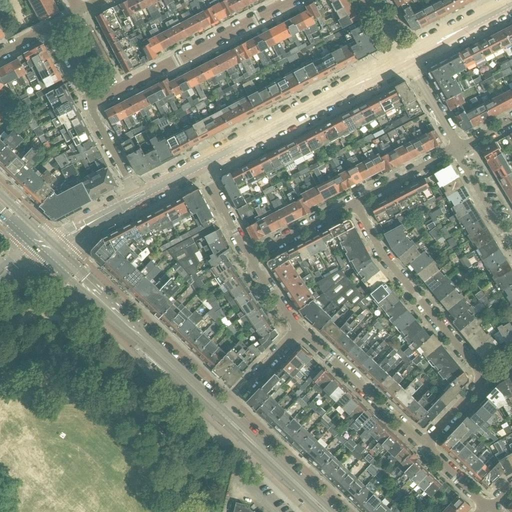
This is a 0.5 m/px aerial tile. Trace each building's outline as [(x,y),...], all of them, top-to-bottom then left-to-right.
[(60,13),(52,0),(28,0),(41,23),(60,13)] [(127,0),(120,4),(119,5),(126,18),(131,16),(138,30),(141,28),(142,28),(127,0)] [(137,0),(127,0),(142,28),(146,26),(145,25),(145,24),(144,24),(138,12),(142,10),(137,0)] [(147,0),(137,0),(142,10),(147,7),(150,14),(151,17),(152,19),(153,21),(158,19),(147,0)] [(158,1),(157,0),(147,0),(158,19),(161,17),(157,9),(157,10),(154,4),(158,1)] [(167,0),(157,0),(158,1),(160,0),(163,0),(168,9),(172,8),(167,0)] [(167,0),(172,8),(173,10),(177,8),(176,6),(173,1),(173,2),(172,0),(167,0)] [(196,16),(202,29),(211,25),(200,5),(200,3),(198,0),(197,0),(192,0),(193,2),(190,4),(192,9),(196,7),(200,14),(196,16)] [(210,5),(218,21),(226,16),(217,0),(215,0),(209,3),(210,5)] [(217,0),(226,16),(234,12),(228,0),(217,0)] [(228,0),(234,12),(242,8),(238,0),(228,0)] [(238,0),(242,8),(250,4),(248,0),(238,0)] [(318,0),(314,3),(318,11),(337,0),(318,0)] [(350,4),(347,0),(337,0),(318,11),(321,16),(320,17),(322,19),(325,17),(323,13),(327,11),(333,8),(335,12),(350,4)] [(428,0),(431,4),(439,19),(448,14),(440,0),(428,0)] [(452,0),(440,0),(448,14),(457,9),(452,0)] [(452,0),(457,9),(466,4),(464,0),(452,0)] [(407,1),(398,7),(412,30),(415,31),(421,28),(413,13),(409,6),(407,1)] [(200,5),(211,25),(218,21),(210,5),(206,7),(204,3),(200,5)] [(313,20),(317,18),(320,24),(322,29),(322,30),(322,29),(318,31),(321,35),(322,38),(330,34),(326,26),(324,23),(322,19),(320,17),(321,16),(318,11),(314,3),(305,7),(307,11),(313,20)] [(324,23),(326,26),(354,12),(350,4),(335,12),(331,14),(333,18),(324,23)] [(431,4),(422,9),(430,23),(439,19),(431,4)] [(116,6),(96,17),(101,27),(116,19),(113,13),(118,11),(116,6)] [(422,9),(413,13),(421,28),(430,23),(422,9)] [(300,14),(310,34),(314,32),(310,26),(315,23),(313,20),(307,11),(300,14)] [(185,13),(195,33),(202,29),(196,16),(192,18),(189,12),(185,13)] [(330,34),(332,33),(341,29),(359,20),(354,12),(326,26),(330,34)] [(180,24),(187,37),(195,33),(185,13),(181,15),(185,21),(180,24)] [(292,18),(299,32),(303,30),(306,36),(311,44),(313,43),(314,42),(313,39),(310,34),(300,14),(292,18)] [(295,42),(297,48),(299,51),(301,50),(305,48),(307,47),(306,45),(301,47),(298,40),(295,34),(299,32),(292,18),(284,23),(295,42)] [(101,27),(106,36),(121,28),(123,27),(121,23),(119,24),(116,19),(101,27)] [(169,22),(179,41),(187,37),(180,24),(178,19),(174,21),(173,20),(169,22)] [(344,35),(349,44),(368,34),(360,21),(348,27),(342,30),(344,35)] [(164,32),(171,45),(179,41),(169,22),(166,23),(169,30),(164,32)] [(277,27),(284,40),(288,38),(291,44),(295,42),(284,23),(277,27)] [(153,30),(163,50),(171,45),(164,32),(160,34),(155,24),(151,26),(153,30)] [(284,59),(286,58),(287,57),(283,48),(279,42),(284,40),(277,27),(269,30),(284,59)] [(106,36),(111,45),(126,38),(128,37),(125,32),(124,33),(121,28),(106,36)] [(3,33),(5,37),(7,40),(14,36),(10,29),(3,33)] [(332,33),(334,38),(335,39),(344,35),(342,30),(341,29),(332,33)] [(148,40),(156,54),(163,50),(153,30),(150,32),(153,38),(148,40)] [(276,63),(277,62),(284,59),(269,30),(261,34),(268,48),(272,46),(278,57),(274,59),(276,63)] [(495,35),(502,49),(511,44),(504,30),(495,35)] [(111,45),(116,55),(130,47),(136,44),(139,42),(136,37),(134,33),(131,35),(133,38),(127,41),(126,38),(111,45)] [(322,38),(325,42),(325,43),(334,38),(332,33),(330,34),(322,38)] [(254,38),(268,67),(276,63),(274,59),(270,61),(266,54),(270,52),(268,48),(261,34),(254,38)] [(349,44),(358,61),(378,50),(368,34),(349,44)] [(139,42),(146,56),(149,61),(157,57),(156,54),(148,40),(147,38),(143,40),(140,35),(136,37),(139,42)] [(485,40),(492,54),(502,49),(495,35),(485,40)] [(246,42),(253,56),(257,54),(264,69),(268,67),(254,38),(246,42)] [(322,38),(314,42),(313,43),(315,46),(315,47),(325,42),(322,38)] [(485,40),(476,44),(484,58),(492,54),(485,40)] [(238,47),(253,75),(258,72),(260,71),(259,67),(254,69),(248,58),(253,56),(246,42),(238,47)] [(315,46),(313,43),(311,44),(307,47),(305,48),(306,51),(315,46)] [(43,44),(17,58),(21,64),(46,51),(43,44)] [(340,48),(348,64),(352,62),(353,63),(358,61),(349,44),(340,48)] [(484,58),(476,44),(467,49),(475,63),(484,58)] [(116,55),(121,64),(135,56),(137,55),(135,51),(133,52),(130,47),(116,55)] [(244,68),(249,77),(250,76),(253,75),(238,47),(230,51),(237,64),(238,64),(238,63),(241,62),(244,68)] [(330,53),(340,70),(344,68),(345,66),(348,64),(340,48),(330,53)] [(458,53),(466,68),(475,63),(467,49),(458,53)] [(50,58),(46,51),(21,64),(23,68),(26,66),(28,64),(30,68),(36,66),(50,58)] [(233,66),(237,64),(230,51),(222,55),(234,77),(234,76),(235,76),(236,79),(239,78),(233,66)] [(321,58),(330,74),(333,72),(335,73),(340,70),(330,53),(321,58)] [(459,78),(459,77),(456,73),(466,68),(458,53),(448,59),(455,72),(456,73),(459,78)] [(235,78),(234,76),(234,77),(222,55),(215,59),(222,72),(226,70),(229,76),(231,80),(235,78)] [(135,56),(121,64),(126,73),(149,61),(146,56),(141,58),(142,59),(140,60),(139,60),(140,61),(138,61),(137,59),(135,56)] [(14,62),(11,63),(23,86),(24,88),(26,86),(21,76),(26,74),(23,68),(21,64),(17,58),(14,59),(14,62)] [(26,75),(28,78),(53,64),(50,58),(36,66),(38,69),(30,74),(30,73),(26,75)] [(286,58),(284,59),(277,62),(279,66),(288,61),(286,58)] [(312,63),(321,80),(326,77),(326,76),(330,74),(321,58),(312,63)] [(218,74),(222,72),(215,59),(207,62),(218,82),(221,81),(218,74)] [(303,67),(311,83),(315,82),(316,82),(321,80),(312,63),(310,59),(301,64),(303,67)] [(448,59),(439,64),(446,76),(455,72),(448,59)] [(498,66),(501,72),(510,67),(511,67),(509,62),(508,60),(499,64),(499,65),(498,66)] [(218,84),(218,82),(207,62),(199,67),(206,80),(208,84),(211,82),(214,86),(218,84)] [(277,62),(276,63),(268,67),(269,70),(270,71),(272,70),(279,66),(277,62)] [(11,63),(3,67),(11,81),(15,79),(17,84),(19,87),(23,86),(11,63)] [(36,77),(39,83),(44,80),(58,73),(53,64),(28,78),(29,81),(36,77)] [(428,73),(434,83),(446,76),(439,64),(429,69),(428,73)] [(3,67),(0,68),(0,80),(3,85),(4,85),(7,83),(10,88),(12,90),(15,88),(14,86),(13,86),(11,81),(3,67)] [(202,82),(206,80),(199,67),(192,71),(202,90),(206,89),(202,82)] [(294,72),(303,89),(307,87),(308,85),(311,83),(303,67),(294,72)] [(501,72),(503,76),(511,72),(510,67),(501,72)] [(205,95),(202,90),(192,71),(184,75),(191,88),(195,86),(200,97),(196,99),(199,103),(202,101),(203,101),(204,101),(207,99),(205,95)] [(285,77),(293,93),(296,91),(298,92),(303,89),(294,72),(285,77)] [(434,83),(445,101),(460,93),(475,85),(472,81),(470,76),(466,78),(461,81),(459,77),(459,78),(456,73),(455,72),(446,76),(434,83)] [(501,72),(493,76),(492,76),(495,81),(504,77),(503,76),(501,72)] [(38,83),(42,90),(61,80),(58,73),(44,80),(39,83),(38,83)] [(187,90),(191,88),(184,75),(177,78),(187,98),(189,103),(193,101),(187,90)] [(486,79),(483,81),(486,86),(495,82),(495,81),(492,76),(486,79)] [(275,82),(284,99),(289,96),(289,95),(293,93),(285,77),(275,82)] [(475,85),(480,83),(482,82),(479,77),(472,81),(475,85)] [(183,100),(187,98),(177,78),(169,83),(176,96),(180,94),(183,100)] [(176,96),(169,83),(167,79),(159,83),(169,102),(174,112),(176,115),(184,111),(182,108),(178,110),(172,98),(176,96)] [(42,90),(36,93),(38,98),(46,94),(64,85),(61,80),(42,90)] [(231,86),(233,90),(242,85),(240,81),(237,83),(231,86)] [(394,87),(403,104),(404,106),(404,108),(407,114),(410,120),(424,112),(405,81),(394,87)] [(482,82),(480,83),(484,91),(488,90),(486,86),(483,81),(482,82)] [(266,87),(274,103),(278,101),(280,101),(284,99),(275,82),(266,87)] [(165,104),(169,102),(159,83),(151,87),(165,112),(168,110),(165,104)] [(219,87),(220,87),(222,91),(230,87),(228,84),(227,83),(219,87)] [(46,94),(50,102),(68,92),(64,85),(46,94)] [(222,91),(223,94),(226,93),(233,90),(231,86),(230,87),(222,91)] [(166,116),(165,112),(151,87),(144,91),(151,104),(155,102),(161,114),(163,118),(166,116)] [(257,92),(266,109),(271,106),(271,104),(274,103),(266,87),(257,92)] [(389,91),(386,93),(394,108),(403,104),(394,87),(390,89),(389,91)] [(511,92),(510,89),(501,94),(509,108),(511,106),(511,92)] [(153,108),(151,104),(144,91),(136,95),(146,115),(148,117),(151,115),(148,110),(153,108)] [(222,91),(214,95),(213,96),(214,99),(223,94),(222,91)] [(50,102),(54,109),(72,100),(68,92),(50,102)] [(257,92),(247,96),(256,112),(258,111),(259,112),(266,109),(257,92)] [(381,94),(376,96),(385,113),(394,108),(386,93),(383,94),(381,94)] [(450,110),(461,104),(465,102),(460,93),(445,101),(446,101),(450,110)] [(501,94),(493,98),(500,113),(509,108),(501,94)] [(143,117),(146,115),(136,95),(128,99),(135,113),(140,110),(143,117)] [(247,96),(239,101),(247,118),(252,116),(253,114),(256,112),(247,96)] [(371,100),(368,102),(376,118),(385,113),(376,96),(372,99),(371,100)] [(18,103),(15,106),(14,107),(16,110),(27,104),(31,102),(28,97),(21,101),(18,103)] [(493,98),(483,103),(491,118),(500,113),(493,98)] [(131,115),(135,113),(128,99),(121,103),(133,126),(136,124),(131,115)] [(189,103),(191,107),(194,106),(198,103),(199,103),(196,99),(189,103)] [(54,109),(58,117),(76,108),(72,100),(54,109)] [(239,101),(229,106),(238,122),(241,120),(243,121),(247,118),(239,101)] [(362,103),(358,106),(367,123),(376,118),(368,102),(364,104),(362,103)] [(129,129),(133,126),(121,103),(113,107),(120,121),(124,118),(127,125),(129,129)] [(181,107),(182,108),(184,111),(185,110),(189,109),(191,107),(189,103),(181,107)] [(483,103),(474,108),(481,123),(491,118),(483,103)] [(16,110),(20,115),(22,118),(30,112),(31,111),(27,104),(16,110)] [(461,104),(450,110),(452,110),(463,130),(465,131),(473,127),(466,112),(465,113),(464,111),(461,104)] [(219,108),(220,111),(229,128),(234,125),(234,123),(238,122),(229,106),(226,108),(225,105),(219,108)] [(353,110),(349,112),(357,128),(367,123),(358,106),(353,108),(353,110)] [(116,123),(120,121),(113,107),(105,111),(117,135),(121,133),(119,129),(116,123)] [(76,108),(58,117),(51,120),(55,128),(62,125),(80,115),(76,108)] [(474,108),(466,112),(473,127),(481,123),(474,108)] [(185,110),(184,111),(176,115),(178,119),(187,114),(185,110)] [(220,111),(211,115),(219,131),(223,130),(224,130),(229,128),(220,111)] [(4,117),(1,115),(0,113),(0,121),(2,120),(7,125),(10,123),(11,124),(16,119),(9,112),(4,117)] [(27,124),(35,120),(30,112),(22,118),(27,124)] [(344,113),(340,115),(348,132),(357,128),(349,112),(346,114),(344,113)] [(399,118),(402,123),(407,121),(410,120),(407,114),(400,118),(399,118)] [(23,128),(24,129),(28,125),(27,124),(22,118),(20,115),(16,119),(11,124),(19,132),(23,128)] [(61,131),(63,134),(84,123),(80,115),(62,125),(64,129),(61,131)] [(211,115),(202,120),(211,137),(215,135),(216,133),(219,131),(211,115)] [(334,119),(331,121),(339,137),(348,132),(340,115),(335,118),(334,119)] [(390,123),(391,125),(393,128),(402,123),(399,118),(390,123)] [(32,131),(33,130),(38,127),(40,126),(36,119),(35,120),(27,124),(28,125),(31,130),(32,131)] [(190,121),(193,125),(201,141),(204,139),(206,140),(211,137),(202,120),(201,121),(200,120),(195,122),(194,119),(190,121)] [(326,122),(321,125),(330,142),(339,137),(331,121),(327,123),(326,122)] [(66,142),(73,138),(88,131),(84,123),(63,134),(66,142)] [(151,123),(143,127),(145,131),(151,128),(153,127),(151,124),(151,123)] [(430,132),(427,133),(434,147),(442,143),(431,124),(427,126),(430,132)] [(193,125),(183,130),(192,147),(197,145),(198,143),(201,141),(193,125)] [(316,129),(312,131),(321,147),(330,142),(321,125),(316,127),(316,129)] [(142,126),(134,130),(137,135),(145,131),(143,127),(142,126)] [(38,127),(33,130),(37,138),(42,135),(38,127)] [(151,128),(145,131),(149,138),(155,135),(151,128)] [(397,134),(400,140),(411,160),(418,156),(411,141),(407,144),(404,137),(401,132),(399,128),(395,129),(397,134)] [(397,134),(395,129),(387,134),(389,138),(397,134)] [(134,130),(127,133),(130,139),(135,136),(137,135),(134,130)] [(183,130),(174,135),(183,151),(186,149),(188,149),(192,147),(183,130)] [(419,130),(416,131),(426,152),(434,147),(427,133),(422,136),(419,130)] [(0,154),(19,135),(14,131),(9,136),(4,132),(0,136),(0,135),(0,154)] [(69,146),(71,149),(92,138),(88,131),(73,138),(75,143),(69,146)] [(137,135),(135,136),(151,168),(162,163),(150,140),(149,138),(145,131),(137,135)] [(307,132),(303,135),(311,152),(321,147),(312,131),(309,133),(307,132)] [(415,139),(411,141),(418,156),(426,152),(416,131),(412,133),(415,139)] [(130,139),(127,133),(122,136),(121,133),(117,135),(121,143),(130,139)] [(40,140),(42,144),(49,140),(46,134),(38,138),(39,140),(40,140)] [(3,169),(3,170),(17,155),(12,151),(23,139),(19,135),(0,154),(0,168),(1,169),(3,169)] [(155,137),(150,140),(162,163),(164,162),(164,161),(174,157),(165,139),(163,135),(156,139),(155,137)] [(174,135),(165,139),(174,157),(179,154),(179,152),(183,151),(174,135)] [(297,139),(294,141),(302,157),(311,152),(303,135),(298,137),(297,139)] [(151,168),(135,136),(130,139),(121,143),(137,173),(140,173),(140,174),(151,168)] [(78,150),(81,154),(96,146),(92,138),(71,149),(72,153),(78,150)] [(365,142),(363,139),(354,143),(356,147),(360,146),(363,144),(365,142)] [(400,147),(395,149),(403,164),(411,160),(400,140),(397,141),(400,147)] [(289,142),(284,144),(293,161),(302,157),(294,141),(291,142),(289,142)] [(47,151),(48,152),(52,150),(48,142),(42,145),(43,146),(47,151)] [(382,152),(378,154),(387,172),(395,168),(383,145),(382,142),(378,144),(381,149),(382,152)] [(387,143),(383,145),(395,168),(403,164),(395,149),(391,152),(388,145),(387,143)] [(485,157),(487,161),(501,153),(502,152),(497,143),(495,143),(485,148),(482,150),(482,151),(481,151),(482,152),(481,154),(483,157),(485,157)] [(279,148),(276,150),(284,166),(293,161),(284,144),(280,146),(279,148)] [(344,148),(345,149),(347,152),(348,152),(351,150),(352,150),(354,148),(352,144),(344,148)] [(367,160),(363,162),(370,176),(378,172),(365,147),(363,144),(360,146),(364,154),(367,160)] [(368,145),(365,147),(378,172),(381,171),(383,174),(387,172),(378,154),(374,156),(371,150),(368,145)] [(63,160),(67,167),(72,164),(87,157),(98,151),(96,146),(81,154),(67,161),(63,160)] [(8,174),(13,178),(37,153),(32,148),(23,158),(19,153),(17,155),(3,170),(4,170),(4,172),(6,175),(7,175),(8,174)] [(336,153),(336,154),(337,157),(343,154),(345,153),(347,152),(345,149),(336,153)] [(271,151),(266,154),(275,171),(284,166),(276,150),(272,152),(271,151)] [(98,151),(87,157),(90,162),(101,156),(98,151)] [(65,152),(60,155),(63,160),(67,161),(81,154),(68,157),(65,152)] [(21,187),(22,187),(35,173),(31,168),(42,157),(37,153),(13,178),(17,182),(17,184),(19,187),(21,187)] [(491,167),(493,171),(507,163),(501,153),(487,161),(488,162),(487,164),(489,167),(491,167)] [(261,158),(257,159),(266,175),(275,171),(266,154),(261,156),(261,158)] [(53,158),(56,162),(59,167),(62,170),(67,167),(63,160),(60,155),(53,158)] [(351,158),(362,180),(370,176),(363,162),(359,164),(355,156),(354,155),(351,157),(351,158)] [(81,181),(91,200),(116,187),(114,184),(115,183),(102,158),(96,162),(100,171),(97,173),(98,175),(91,179),(89,176),(81,181)] [(336,158),(332,160),(347,188),(355,184),(347,170),(343,172),(340,166),(336,158)] [(351,168),(347,170),(355,184),(362,180),(351,158),(348,159),(347,159),(351,168)] [(252,161),(248,163),(257,180),(266,175),(257,159),(254,161),(252,161)] [(336,176),(332,178),(339,192),(347,188),(332,160),(329,162),(333,170),(336,176)] [(242,167),(239,169),(248,185),(257,180),(248,163),(243,165),(242,167)] [(308,167),(308,168),(310,171),(312,170),(317,168),(319,167),(317,163),(308,167)] [(495,176),(497,180),(511,171),(507,163),(493,171),(495,175),(495,176)] [(62,170),(71,188),(80,205),(91,200),(81,181),(72,164),(67,167),(62,170)] [(437,183),(439,187),(440,187),(442,186),(442,185),(456,176),(450,166),(443,171),(442,170),(434,175),(439,182),(437,183)] [(299,172),(301,176),(302,176),(306,173),(310,171),(308,168),(299,172)] [(321,184),(316,186),(324,200),(331,196),(321,176),(317,168),(312,170),(316,178),(317,178),(321,184)] [(233,172),(230,174),(239,190),(248,185),(239,169),(237,169),(234,170),(233,172)] [(27,192),(31,196),(52,174),(47,170),(40,177),(35,173),(22,187),(23,188),(23,190),(22,190),(25,192),(27,192)] [(502,185),(504,189),(511,183),(511,171),(497,180),(500,185),(502,185)] [(290,177),(291,178),(292,181),(301,176),(299,172),(290,177)] [(221,179),(236,209),(246,204),(244,201),(239,190),(230,174),(230,173),(221,177),(221,179)] [(302,176),(306,184),(316,204),(324,200),(316,186),(312,188),(310,183),(311,182),(306,173),(302,176)] [(40,207),(53,192),(54,191),(50,186),(57,179),(52,174),(31,196),(35,200),(35,202),(40,207)] [(321,176),(331,196),(339,192),(332,178),(330,174),(325,176),(325,174),(321,176)] [(444,192),(447,197),(464,187),(457,176),(456,177),(456,176),(442,185),(442,186),(440,187),(439,187),(438,187),(442,194),(444,192)] [(425,179),(414,185),(423,202),(424,205),(435,200),(427,183),(425,179)] [(305,192),(301,194),(303,198),(311,212),(315,209),(313,206),(316,204),(306,184),(302,186),(305,192)] [(414,185),(403,191),(411,206),(418,203),(419,205),(423,202),(414,185)] [(274,190),(272,187),(272,186),(263,191),(265,195),(269,193),(274,190)] [(451,200),(454,206),(470,197),(464,187),(447,197),(449,201),(451,200)] [(53,192),(40,207),(52,218),(55,218),(80,205),(71,188),(57,196),(53,192)] [(186,196),(183,197),(192,215),(198,227),(200,231),(216,222),(199,189),(198,189),(198,190),(186,196)] [(294,191),(291,193),(303,216),(311,212),(303,198),(301,194),(297,196),(296,194),(295,194),(294,191)] [(403,191),(392,196),(400,212),(407,208),(408,210),(412,208),(411,206),(403,191)] [(276,212),(272,214),(279,228),(287,224),(275,200),(273,196),(271,194),(271,192),(267,194),(268,196),(271,202),(276,212)] [(292,204),(287,206),(295,220),(303,216),(291,193),(287,195),(288,197),(292,204)] [(392,196),(383,201),(392,219),(395,217),(394,215),(400,212),(392,196)] [(177,202),(174,203),(182,220),(192,215),(183,197),(177,200),(177,202)] [(455,215),(457,219),(474,209),(472,204),(473,203),(470,197),(454,206),(453,207),(456,214),(455,215)] [(278,199),(275,200),(287,224),(295,220),(287,206),(283,208),(280,202),(278,199)] [(392,219),(383,201),(371,207),(379,223),(386,219),(387,221),(392,219)] [(168,205),(163,207),(172,225),(182,220),(174,203),(170,205),(168,205)] [(257,205),(258,207),(271,232),(279,228),(272,214),(270,210),(266,212),(261,203),(257,205)] [(236,209),(240,216),(251,210),(247,204),(246,204),(236,209)] [(158,212),(154,214),(163,230),(172,225),(163,207),(158,210),(158,212)] [(258,216),(254,218),(257,222),(264,236),(271,232),(258,207),(255,209),(258,216)] [(429,215),(431,220),(435,217),(442,213),(440,209),(429,215)] [(461,222),(465,228),(480,219),(474,209),(457,219),(460,223),(461,222)] [(404,219),(406,222),(417,216),(415,213),(404,219)] [(149,215),(144,217),(153,235),(163,230),(154,214),(150,215),(149,215)] [(138,222),(135,224),(143,240),(153,235),(144,217),(139,220),(138,222)] [(330,245),(332,245),(330,239),(354,227),(350,220),(348,220),(348,219),(320,234),(324,242),(325,242),(331,253),(330,254),(334,262),(337,260),(336,256),(333,251),(330,245)] [(467,235),(470,239),(487,229),(480,219),(465,228),(469,234),(467,235)] [(435,226),(434,225),(432,220),(423,225),(426,231),(435,226)] [(102,266),(129,238),(138,247),(142,251),(147,246),(143,240),(135,224),(134,222),(113,233),(103,239),(102,238),(98,243),(97,244),(91,250),(92,250),(92,255),(91,255),(92,256),(102,265),(102,266)] [(257,222),(246,228),(253,242),(264,236),(257,222)] [(392,248),(406,236),(402,230),(404,229),(402,225),(400,226),(396,228),(392,230),(385,234),(392,248)] [(108,230),(110,234),(118,231),(116,226),(108,230)] [(198,227),(188,232),(190,236),(200,231),(198,227)] [(339,241),(341,247),(359,237),(354,227),(330,239),(332,245),(339,241)] [(445,240),(446,240),(451,237),(452,236),(451,236),(454,235),(452,232),(447,235),(445,233),(446,232),(443,227),(438,231),(440,233),(442,236),(445,240)] [(204,236),(209,245),(213,243),(214,244),(219,242),(218,240),(224,237),(220,229),(204,236)] [(474,242),(478,249),(493,240),(487,229),(470,239),(472,243),(474,242)] [(188,232),(179,237),(181,241),(190,236),(188,232)] [(334,262),(330,254),(324,242),(320,234),(311,238),(319,252),(322,258),(326,256),(330,264),(333,263),(334,262)] [(392,248),(399,257),(414,244),(411,240),(410,242),(406,236),(392,248)] [(179,237),(169,242),(171,246),(181,241),(179,237)] [(211,249),(213,254),(228,246),(224,237),(218,240),(219,242),(214,244),(213,243),(209,245),(203,247),(205,252),(211,249)] [(345,253),(347,257),(365,248),(359,237),(341,247),(342,247),(344,246),(347,253),(345,253)] [(452,250),(457,247),(451,237),(446,240),(452,250)] [(109,270),(113,274),(138,247),(129,238),(102,266),(107,270),(109,270)] [(199,278),(196,274),(197,273),(198,272),(196,270),(199,262),(195,253),(199,251),(191,238),(168,250),(169,252),(178,262),(184,270),(188,274),(191,277),(194,281),(199,289),(200,288),(204,286),(201,281),(203,279),(201,276),(199,278)] [(313,263),(317,271),(318,270),(319,270),(322,268),(318,260),(315,254),(319,252),(311,238),(302,243),(313,263)] [(499,250),(493,240),(478,249),(471,253),(477,263),(482,260),(499,250)] [(171,246),(169,242),(160,247),(162,251),(171,246)] [(407,266),(423,252),(425,251),(417,242),(414,244),(399,257),(407,266)] [(317,271),(313,263),(302,243),(296,246),(299,254),(302,260),(301,261),(302,262),(305,267),(310,264),(314,273),(317,271)] [(122,282),(138,265),(150,253),(147,246),(142,251),(138,247),(113,274),(115,275),(115,277),(119,282),(121,282),(122,282)] [(209,260),(213,267),(217,264),(218,266),(223,263),(222,261),(226,258),(225,256),(231,252),(228,246),(213,254),(209,256),(211,259),(209,260)] [(300,259),(301,261),(302,260),(299,254),(296,246),(267,261),(267,264),(271,270),(288,259),(288,260),(294,257),(296,262),(297,261),(300,259)] [(458,260),(459,260),(463,257),(457,247),(452,250),(454,253),(456,256),(458,260)] [(361,280),(363,283),(379,270),(372,261),(371,259),(365,248),(347,257),(349,262),(351,261),(355,268),(356,267),(359,271),(358,273),(362,278),(361,280)] [(168,250),(157,255),(156,256),(160,260),(162,258),(169,252),(168,250)] [(486,263),(490,270),(505,261),(499,250),(482,260),(484,264),(486,263)] [(199,262),(203,260),(199,251),(195,253),(199,262)] [(414,269),(417,273),(433,260),(430,256),(428,258),(423,252),(407,266),(411,271),(414,269)] [(215,277),(218,275),(232,266),(226,258),(222,261),(223,263),(218,266),(217,264),(213,267),(208,271),(210,274),(212,272),(215,277)] [(271,270),(277,279),(292,269),(288,264),(290,263),(288,260),(288,259),(271,270)] [(417,273),(425,282),(439,271),(434,265),(436,263),(433,260),(417,273)] [(128,287),(131,290),(156,265),(152,261),(143,270),(138,265),(122,282),(122,283),(123,283),(122,284),(127,289),(128,287)] [(492,277),(495,281),(511,271),(505,261),(490,270),(494,276),(492,277)] [(184,270),(178,262),(173,267),(180,274),(184,270)] [(140,301),(154,286),(157,283),(152,279),(161,269),(156,265),(131,290),(136,295),(136,297),(140,301)] [(218,275),(224,283),(228,280),(229,281),(233,278),(232,277),(237,274),(232,266),(218,275)] [(277,279),(284,290),(301,279),(298,275),(297,276),(292,269),(277,279)] [(192,279),(191,277),(188,274),(184,270),(180,274),(188,283),(192,279)] [(317,329),(319,331),(341,308),(343,305),(348,301),(354,307),(357,304),(361,301),(364,299),(340,270),(339,271),(336,272),(331,275),(325,278),(323,279),(321,280),(316,283),(323,293),(319,296),(298,310),(303,317),(304,317),(313,325),(312,326),(317,329)] [(370,293),(370,294),(387,280),(379,270),(363,283),(367,287),(368,286),(373,291),(370,293)] [(425,282),(433,291),(448,278),(445,275),(444,276),(439,271),(425,282)] [(492,283),(499,293),(511,285),(511,271),(495,281),(492,283)] [(224,283),(229,291),(243,282),(237,274),(232,277),(233,278),(229,281),(228,280),(224,283)] [(284,290),(292,301),(307,291),(302,284),(312,278),(309,274),(301,279),(284,290)] [(146,305),(150,309),(175,283),(170,278),(159,290),(154,286),(140,301),(144,305),(146,305)] [(433,291),(440,300),(454,289),(449,283),(451,282),(448,278),(433,291)] [(373,301),(376,304),(392,292),(384,283),(387,280),(370,294),(375,299),(373,301)] [(197,294),(201,291),(200,290),(199,289),(194,281),(191,284),(197,294)] [(223,295),(229,303),(239,296),(239,297),(244,294),(243,292),(247,289),(243,282),(229,291),(223,295)] [(154,315),(158,319),(173,303),(168,299),(180,287),(175,283),(150,309),(155,313),(154,315)] [(505,295),(509,301),(511,298),(511,285),(499,293),(499,294),(501,297),(505,295)] [(203,294),(204,296),(209,293),(206,289),(204,286),(200,288),(200,289),(200,290),(201,291),(201,292),(203,294)] [(237,303),(240,307),(253,298),(247,289),(243,292),(244,294),(239,297),(239,296),(229,303),(232,307),(237,303)] [(440,300),(448,310),(463,297),(460,293),(459,295),(454,289),(440,300)] [(201,292),(201,291),(195,296),(203,303),(207,300),(204,296),(203,294),(201,292)] [(292,301),(298,310),(319,296),(316,293),(311,296),(307,291),(292,301)] [(383,310),(385,312),(399,301),(392,292),(376,304),(378,307),(377,308),(380,313),(383,310)] [(484,296),(480,299),(482,302),(483,302),(487,309),(492,306),(488,300),(487,299),(486,299),(484,296)] [(448,316),(453,322),(466,310),(469,308),(465,302),(466,301),(463,297),(448,310),(451,314),(448,316)] [(240,318),(245,315),(250,312),(250,313),(255,310),(253,308),(258,305),(253,298),(240,307),(242,311),(237,314),(240,318)] [(203,303),(210,310),(212,308),(210,304),(207,300),(203,303)] [(165,321),(168,324),(181,311),(185,307),(181,303),(180,305),(175,301),(173,303),(158,319),(162,322),(165,321)] [(215,312),(219,309),(214,301),(210,304),(212,308),(215,312)] [(361,301),(357,304),(363,311),(367,309),(364,305),(364,304),(361,301)] [(388,319),(391,323),(407,310),(399,301),(385,312),(390,318),(388,319)] [(245,315),(250,323),(264,314),(258,305),(253,308),(255,310),(250,313),(250,312),(245,315)] [(337,326),(334,324),(339,319),(339,318),(341,315),(342,316),(348,309),(343,305),(341,308),(319,331),(326,337),(337,326)] [(185,307),(181,311),(168,324),(168,325),(168,327),(170,330),(172,329),(175,331),(192,314),(185,307)] [(453,322),(460,331),(475,318),(473,314),(474,313),(470,307),(469,308),(466,310),(453,322)] [(216,320),(219,318),(215,312),(212,308),(210,310),(209,311),(216,320)] [(215,312),(219,318),(220,320),(224,317),(219,309),(215,312)] [(181,337),(183,339),(196,325),(198,323),(203,318),(195,310),(192,314),(175,331),(175,332),(175,334),(178,337),(181,337)] [(396,325),(401,331),(415,319),(407,310),(391,323),(394,326),(396,325)] [(332,343),(338,349),(354,333),(352,330),(365,317),(361,313),(357,318),(356,317),(332,343)] [(252,333),(256,331),(260,328),(261,329),(265,326),(264,324),(268,320),(264,314),(250,323),(253,327),(249,329),(252,333)] [(326,337),(332,343),(356,317),(353,314),(347,320),(344,323),(344,324),(340,329),(337,326),(326,337)] [(224,326),(226,328),(231,324),(229,320),(228,321),(225,317),(224,317),(220,320),(224,326)] [(486,320),(490,326),(494,323),(490,317),(486,320)] [(221,329),(224,326),(220,320),(219,318),(216,320),(214,321),(221,329)] [(460,331),(468,340),(481,329),(477,323),(478,322),(475,318),(460,331)] [(404,338),(407,341),(422,329),(415,319),(401,331),(405,337),(404,338)] [(499,331),(501,335),(506,342),(507,344),(511,341),(511,327),(509,323),(507,319),(500,323),(501,325),(497,327),(497,328),(499,331)] [(256,331),(261,338),(275,329),(268,320),(264,324),(265,326),(261,329),(260,328),(256,331)] [(226,328),(227,329),(232,333),(233,334),(236,332),(231,324),(226,328)] [(188,343),(190,346),(203,332),(196,325),(183,339),(183,342),(185,344),(188,343)] [(232,333),(227,329),(224,333),(227,335),(221,341),(223,343),(232,333)] [(261,338),(257,341),(263,351),(278,335),(275,329),(261,338)] [(338,349),(345,355),(367,332),(363,329),(357,335),(357,336),(354,333),(338,349)] [(413,352),(416,349),(433,335),(430,338),(422,329),(407,341),(410,345),(408,347),(413,352)] [(468,340),(475,349),(491,337),(488,333),(486,334),(481,329),(468,340)] [(195,350),(198,353),(211,340),(203,332),(190,346),(191,347),(191,349),(193,351),(195,350)] [(345,355),(352,362),(367,345),(364,342),(365,341),(365,342),(370,336),(367,332),(345,355)] [(420,362),(425,357),(441,344),(433,335),(416,349),(416,350),(415,350),(419,355),(412,361),(416,366),(416,365),(420,362)] [(491,337),(475,349),(483,359),(490,353),(491,354),(498,349),(492,342),(494,340),(491,337)] [(202,358),(206,361),(219,347),(211,340),(198,353),(199,354),(198,356),(200,358),(202,358)] [(220,378),(221,377),(244,353),(248,348),(247,348),(243,344),(240,341),(239,340),(234,346),(229,351),(226,354),(213,368),(212,369),(220,377),(219,377),(220,378)] [(352,362),(358,368),(380,345),(379,344),(380,342),(378,340),(370,348),(367,345),(352,362)] [(248,348),(244,353),(253,361),(263,351),(257,341),(247,348),(248,348)] [(358,368),(364,374),(375,362),(372,359),(377,354),(383,348),(385,350),(388,346),(383,341),(380,345),(358,368)] [(430,360),(434,365),(448,354),(441,344),(425,357),(428,361),(430,360)] [(300,346),(294,353),(314,372),(320,365),(312,357),(300,346)] [(210,365),(213,368),(226,354),(219,347),(206,361),(206,363),(208,365),(210,365)] [(244,353),(221,377),(230,386),(253,361),(244,353)] [(294,353),(287,360),(299,371),(303,367),(311,375),(314,372),(294,353)] [(364,374),(371,380),(393,357),(389,354),(383,360),(378,365),(375,362),(364,374)] [(437,372),(440,376),(456,363),(448,354),(434,365),(439,371),(437,372)] [(377,386),(384,392),(400,376),(409,366),(412,362),(406,356),(402,360),(405,363),(403,366),(402,366),(396,372),(396,373),(391,378),(388,375),(377,386)] [(371,380),(377,386),(388,375),(393,369),(390,366),(396,360),(393,357),(371,380)] [(287,360),(281,366),(297,382),(302,386),(304,383),(302,380),(302,381),(295,375),(299,371),(287,360)] [(445,378),(449,384),(463,372),(456,363),(440,376),(443,380),(445,378)] [(304,383),(302,386),(299,388),(299,389),(302,391),(305,388),(312,380),(316,383),(327,372),(320,365),(314,372),(311,375),(304,383)] [(281,366),(275,373),(284,382),(286,384),(290,380),(294,384),(297,382),(281,366)] [(384,392),(390,398),(401,387),(398,384),(412,369),(409,366),(400,376),(384,392)] [(327,372),(316,383),(312,388),(318,394),(323,390),(334,378),(327,372)] [(451,386),(440,397),(447,404),(469,381),(468,381),(468,379),(469,379),(463,372),(449,384),(451,386)] [(275,373),(266,382),(275,391),(280,386),(284,382),(275,373)] [(390,398),(397,404),(412,388),(418,381),(421,378),(419,376),(418,377),(417,376),(404,390),(401,387),(390,398)] [(334,378),(323,390),(326,393),(322,397),(325,400),(340,384),(334,378)] [(397,404),(403,411),(414,399),(411,396),(416,391),(422,385),(418,381),(412,388),(397,404)] [(432,381),(429,384),(435,389),(438,386),(432,381)] [(498,385),(495,389),(503,397),(511,411),(511,402),(511,403),(508,398),(511,395),(504,381),(498,385)] [(252,408),(256,411),(270,396),(275,391),(266,382),(247,402),(253,408),(252,408)] [(340,384),(325,400),(328,403),(332,398),(336,402),(347,390),(340,384)] [(495,389),(480,404),(496,420),(499,417),(494,413),(499,408),(502,405),(506,411),(505,411),(510,419),(511,417),(511,411),(503,397),(495,389)] [(347,390),(336,402),(339,405),(335,410),(338,412),(353,396),(347,390)] [(403,411),(410,417),(431,394),(428,391),(417,402),(414,399),(403,411)] [(410,417),(416,423),(427,411),(424,408),(434,397),(431,394),(410,417)] [(301,399),(307,404),(308,406),(312,401),(305,395),(301,399)] [(256,411),(264,418),(278,404),(270,396),(256,411)] [(353,396),(338,412),(341,415),(345,411),(349,414),(360,402),(353,396)] [(307,404),(301,399),(299,397),(295,401),(303,408),(307,404)] [(427,411),(416,423),(422,428),(424,428),(447,404),(440,397),(427,411)] [(360,402),(349,414),(352,418),(346,424),(349,427),(366,408),(360,402)] [(264,418),(272,426),(286,411),(281,406),(278,404),(264,418)] [(480,404),(474,411),(485,422),(488,419),(494,423),(496,420),(480,404)] [(366,408),(349,427),(352,430),(358,423),(362,427),(373,415),(366,408)] [(272,426),(280,433),(297,414),(293,418),(286,411),(272,426)] [(474,411),(468,417),(488,436),(494,441),(497,439),(482,425),(485,422),(474,411)] [(280,433),(287,441),(301,426),(297,421),(301,417),(297,414),(280,433)] [(323,419),(327,424),(331,420),(325,414),(321,418),(323,419)] [(373,415),(362,427),(365,430),(359,437),(362,439),(364,437),(379,421),(373,415)] [(440,446),(447,452),(461,437),(462,437),(468,430),(473,435),(474,434),(477,431),(482,436),(486,439),(488,436),(468,417),(440,446)] [(327,430),(330,427),(327,424),(323,419),(320,422),(327,430)] [(327,424),(330,427),(331,427),(334,430),(338,425),(331,419),(331,420),(327,424)] [(379,421),(364,437),(367,440),(371,435),(375,439),(386,427),(379,421)] [(506,435),(511,431),(508,426),(506,423),(501,426),(503,429),(506,435)] [(287,441),(295,448),(309,433),(301,426),(287,441)] [(334,430),(335,430),(341,436),(345,432),(338,426),(334,430)] [(386,427),(375,439),(378,442),(371,450),(374,452),(392,433),(386,427)] [(502,437),(506,435),(503,429),(497,432),(502,437)] [(447,452),(453,458),(465,446),(462,443),(469,436),(472,439),(475,436),(474,434),(473,435),(468,430),(462,437),(461,437),(447,452)] [(295,448),(303,456),(317,441),(309,433),(295,448)] [(392,433),(374,452),(377,455),(384,448),(387,451),(399,439),(392,433)] [(335,437),(343,444),(346,441),(338,434),(335,437)] [(399,439),(387,451),(391,455),(387,459),(390,461),(405,445),(399,439)] [(501,440),(497,442),(511,468),(511,452),(509,455),(501,440)] [(303,456),(311,463),(325,448),(317,441),(303,456)] [(343,445),(352,452),(355,449),(346,441),(343,444),(343,445)] [(460,464),(466,470),(478,458),(475,456),(484,445),(480,442),(475,449),(460,464)] [(498,461),(498,462),(504,471),(506,475),(511,471),(511,468),(497,442),(493,444),(502,459),(498,461)] [(354,448),(360,454),(364,450),(358,444),(354,448)] [(405,445),(390,461),(387,464),(390,467),(397,460),(400,463),(412,451),(405,445)] [(453,458),(460,464),(475,449),(472,446),(468,449),(465,446),(453,458)] [(311,463),(319,470),(333,456),(325,448),(311,463)] [(355,449),(352,452),(359,459),(362,456),(355,449)] [(412,451),(400,463),(404,467),(397,474),(400,477),(418,458),(412,451)] [(466,470),(473,476),(487,461),(492,456),(489,453),(484,458),(481,455),(478,458),(466,470)] [(319,470),(327,478),(341,463),(333,456),(319,470)] [(418,458),(400,477),(399,478),(406,484),(422,467),(419,464),(421,463),(417,459),(418,458)] [(473,476),(479,483),(491,471),(490,470),(487,467),(490,464),(487,461),(473,476)] [(491,471),(479,483),(485,488),(487,488),(502,473),(504,471),(498,462),(490,470),(491,471)] [(327,478),(335,485),(348,470),(341,463),(327,478)] [(378,471),(379,473),(382,470),(375,463),(372,466),(378,471)] [(406,484),(398,491),(401,494),(406,488),(407,489),(413,481),(417,485),(428,473),(422,467),(406,484)] [(335,485),(343,493),(357,479),(348,470),(335,485)] [(428,473),(417,485),(421,488),(414,495),(417,498),(419,495),(435,479),(428,473)] [(343,493),(351,501),(365,486),(357,479),(343,493)] [(435,479),(419,495),(422,498),(426,493),(430,497),(436,491),(443,484),(439,480),(438,482),(435,479)] [(440,495),(445,490),(448,487),(449,486),(444,482),(443,484),(436,491),(440,495)] [(351,501),(359,508),(373,494),(365,486),(351,501)] [(454,499),(450,504),(458,511),(465,511),(470,507),(455,492),(451,496),(454,499)] [(359,508),(362,511),(370,511),(381,501),(373,494),(359,508)] [(370,511),(385,511),(389,509),(381,501),(370,511)] [(254,511),(252,511),(249,509),(248,510),(244,506),(244,505),(236,503),(234,511),(254,511)]
